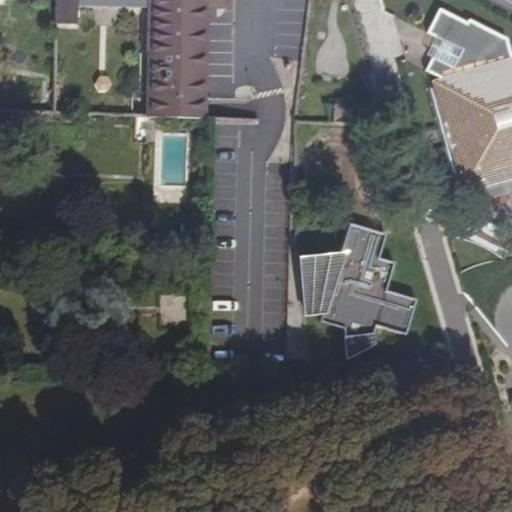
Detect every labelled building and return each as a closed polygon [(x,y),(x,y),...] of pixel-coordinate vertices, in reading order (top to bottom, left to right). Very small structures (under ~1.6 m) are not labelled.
[(76,24),(77,6),(150,9),(150,0),(55,0),(55,23),(76,24)] [(148,117),(204,120),(206,9),(203,9),(203,0),(150,0),(150,9),(148,117)] [(203,0),(203,9),(206,9),(229,9),(229,0),(203,0)] [(463,179),(511,165),(511,58),(507,41),(469,22),(468,25),(441,12),(429,35),(443,42),(427,72),(444,81),(447,91),(439,93),(463,179)] [(354,106),(333,105),(332,125),(353,125),(354,106)] [(376,327),(406,335),(416,300),(385,291),(393,263),(378,258),(385,235),(348,224),(339,256),(300,260),(304,314),(322,306),(320,314),(343,320),(345,340),(361,339),(373,338),(376,327)] [(361,339),(345,340),(345,349),(362,348),(361,339)]
